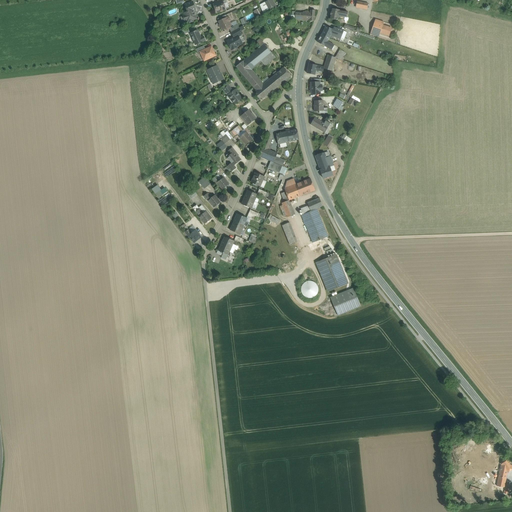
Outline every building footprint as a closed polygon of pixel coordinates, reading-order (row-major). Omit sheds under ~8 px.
[(272,0),(269,0),(265,3),(270,11),(276,8),(272,0)] [(223,1),(213,4),(216,13),(220,11),(221,12),(223,12),(223,10),(226,10),(223,1)] [(193,2),(185,5),(188,12),(184,13),(185,15),(183,16),(185,21),(187,20),(188,22),(189,23),(193,22),(193,20),(197,19),(193,10),(196,10),(193,2)] [(259,8),(253,11),(257,18),(263,15),(259,8)] [(340,10),(332,9),(330,19),(338,20),(338,19),(344,20),(345,16),(347,16),(347,12),(340,10)] [(310,12),(303,11),(303,13),(303,21),(314,21),(315,10),(310,10),(310,12)] [(227,18),(219,22),(223,30),(225,29),(226,30),(227,30),(229,29),(230,27),(229,27),(231,26),(229,22),(230,20),(229,18),(227,18)] [(384,22),(375,19),(372,30),(388,36),(391,28),(383,25),(384,22)] [(237,24),(230,27),(229,29),(231,32),(239,28),(237,24)] [(333,30),(326,26),(322,34),(329,38),(331,36),(333,30)] [(239,28),(231,32),(234,38),(238,36),(242,34),(239,28)] [(343,31),(334,28),(333,30),(331,36),(340,39),(343,31)] [(197,30),(190,34),(196,45),(203,42),(205,40),(204,36),(201,38),(197,30)] [(329,38),(322,34),(317,42),(325,46),(330,49),(333,44),(328,41),(329,38)] [(234,38),(227,41),(231,49),(232,50),(233,50),(234,50),(235,49),(236,48),(237,47),(236,47),(242,43),(238,36),(234,38)] [(260,47),(244,60),(251,70),(252,70),(255,74),(276,58),(264,44),(260,47)] [(205,49),(200,52),(204,61),(216,56),(211,47),(205,49)] [(330,56),(328,55),(324,69),(332,71),(335,61),(336,58),(335,57),(330,56)] [(251,70),(244,60),(236,66),(256,90),(264,84),(255,74),(252,70),(251,70)] [(317,65),(309,64),(307,73),(315,75),(316,70),(320,71),(321,66),(317,65)] [(217,66),(207,71),(213,84),(223,79),(217,66)] [(291,76),(284,67),(275,75),(281,83),(291,76)] [(256,90),(255,91),(262,99),(281,83),(275,75),(264,84),(256,90)] [(312,83),(311,83),(312,94),(320,94),(320,91),(322,90),(322,86),(319,86),(319,83),(312,83)] [(228,85),(223,89),(228,95),(233,91),(228,85)] [(242,99),(235,90),(233,91),(228,95),(235,104),(242,99)] [(343,102),(337,99),(333,106),(338,109),(343,102)] [(323,100),(315,101),(315,107),(314,107),(315,111),(323,111),(323,100)] [(252,115),(248,110),(241,116),(248,125),(256,118),(253,114),(252,115)] [(325,123),(315,117),(310,125),(325,133),(327,134),(333,125),(330,123),(326,121),(325,123)] [(297,129),(286,132),(288,142),(289,142),(299,140),(297,129)] [(248,134),(246,132),(240,137),(246,144),(252,139),(248,134)] [(269,132),(262,147),(268,149),(272,138),(269,132)] [(286,132),(276,134),(278,144),(287,142),(288,142),(286,132)] [(349,142),(351,138),(343,134),(341,138),(349,142)] [(230,140),(226,135),(221,139),(225,144),(230,140)] [(328,137),(323,145),(328,148),(333,140),(328,137)] [(236,152),(232,147),(227,151),(229,153),(231,155),(235,152),(235,153),(236,152)] [(268,149),(262,147),(259,156),(271,161),(274,162),(276,157),(277,153),(268,149)] [(235,153),(235,152),(231,155),(229,153),(226,156),(231,163),(227,166),(232,172),(236,168),(234,165),(241,160),(235,153)] [(325,153),(315,156),(320,170),(330,167),(334,166),(330,156),(327,158),(325,153)] [(285,160),(276,157),(274,162),(278,164),(282,166),(285,160)] [(274,162),(271,161),(268,168),(275,171),(278,164),(274,162)] [(320,170),(323,178),(333,175),(330,167),(320,170)] [(224,178),(219,181),(213,173),(210,176),(216,184),(217,183),(222,190),(229,184),(224,178)] [(264,177),(255,173),(251,182),(260,186),(264,177)] [(205,177),(199,182),(201,185),(208,180),(205,177)] [(310,179),(302,182),(307,194),(315,190),(310,179)] [(208,180),(201,185),(204,189),(211,184),(208,180)] [(302,182),(285,189),(289,200),(307,194),(302,182)] [(157,198),(162,194),(156,185),(151,188),(157,198)] [(257,194),(248,190),(245,197),(254,201),(257,194)] [(193,191),(187,195),(190,199),(196,194),(193,191)] [(216,196),(215,195),(211,198),(208,200),(214,208),(221,202),(217,198),(216,196)] [(318,195),(308,199),(309,202),(307,203),(308,206),(311,211),(317,209),(323,206),(318,195)] [(254,201),(245,197),(242,204),(251,208),(254,201)] [(291,204),(283,207),(287,217),(295,214),(291,204)] [(308,206),(301,209),(303,215),(311,211),(308,206)] [(303,215),(301,215),(313,243),(328,237),(317,209),(311,211),(303,215)] [(212,219),(206,211),(203,213),(200,216),(199,216),(205,224),(212,219)] [(247,218),(237,214),(234,221),(244,225),(247,227),(249,223),(246,221),(247,218)] [(280,220),(272,216),(270,220),(278,224),(280,220)] [(244,225),(234,221),(230,230),(240,234),(244,225)] [(291,227),(284,230),(290,245),(297,242),(291,227)] [(201,237),(196,230),(192,233),(189,229),(186,232),(191,239),(191,238),(194,243),(201,237)] [(234,241),(224,237),(223,241),(222,241),(221,244),(231,248),(234,241)] [(231,248),(221,244),(220,247),(219,250),(218,251),(228,255),(231,248)] [(336,255),(317,263),(328,291),(347,283),(336,255)] [(317,293),(318,289),(317,286),(316,283),(313,282),(310,281),(306,282),(304,284),(302,286),(301,290),(302,293),(304,296),(306,297),(310,298),(313,297),(316,295),(317,293)] [(353,288),(331,298),(338,315),(361,306),(353,288)] [(511,464),(508,459),(501,464),(504,468),(507,472),(511,468),(511,464)] [(503,469),(501,468),(498,482),(505,483),(507,472),(504,468),(503,469)]
